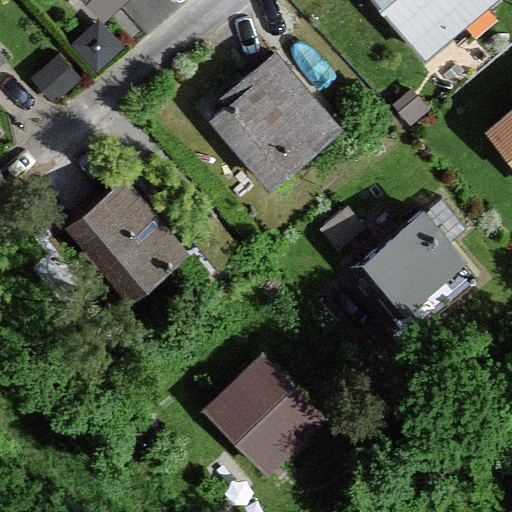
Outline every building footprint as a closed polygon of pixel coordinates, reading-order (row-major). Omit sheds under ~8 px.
[(79,0),(97,19),(118,0),(79,0)] [(361,0),(412,61),(485,0),(361,0)] [(250,196),(332,131),(272,56),(190,120),(250,196)] [(511,102),(479,130),(511,170),(511,102)] [(110,326),(184,261),(115,182),(41,247),(110,326)] [(384,322),(458,263),(416,211),(342,270),(384,322)] [(253,478),(318,421),(255,350),(190,407),(253,478)]
